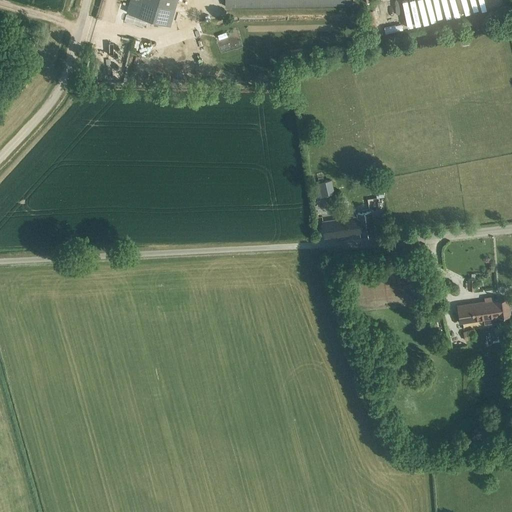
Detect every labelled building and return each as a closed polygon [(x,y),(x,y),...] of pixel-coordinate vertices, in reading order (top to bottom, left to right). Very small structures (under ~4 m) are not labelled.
[(147,0),(130,0),(127,12),(169,25),(174,8),(147,0)] [(422,0),(408,0),(414,27),(427,24),(422,0)] [(431,0),(435,23),(443,22),(442,17),(448,17),(445,0),(431,0)] [(382,9),(374,10),(377,38),(384,37),(382,9)] [(319,183),(323,197),(334,194),(331,180),(319,183)] [(323,222),(324,227),(325,237),(361,232),(362,235),(374,233),(370,211),(358,213),(359,217),(323,222)] [(467,292),(475,292),(475,281),(467,281),(467,292)] [(457,305),(460,323),(511,315),(508,298),(457,305)] [(462,333),(465,341),(475,339),(473,330),(462,333)]
